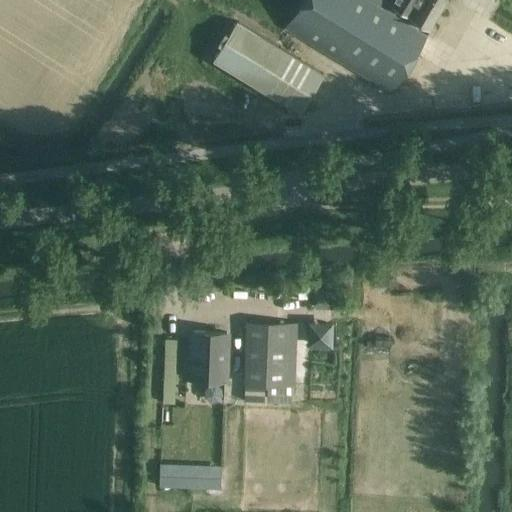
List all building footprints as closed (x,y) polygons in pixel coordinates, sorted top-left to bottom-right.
[(389,92),(426,34),(370,0),(300,0),(284,26),(389,92)] [(370,0),(426,34),(430,36),(435,28),(431,25),(447,0),(394,0),(394,1),(392,0),(370,0)] [(236,20),(213,59),(300,113),(324,74),(236,20)] [(333,291),(316,290),(316,306),(332,307),(333,291)] [(296,323),(247,321),(245,382),(245,400),(257,401),(258,383),(294,384),(296,323)] [(331,324),(310,323),(310,343),(330,344),(331,324)] [(227,332),(193,331),(193,347),(187,347),(186,378),(225,379),(227,332)] [(163,401),(172,402),(174,340),(165,339),(163,401)] [(267,386),(267,401),(292,401),(292,386),(267,386)] [(160,458),(159,481),(220,483),(220,460),(160,458)]
